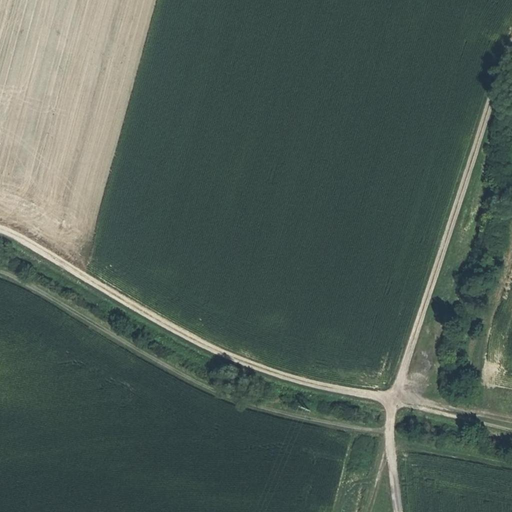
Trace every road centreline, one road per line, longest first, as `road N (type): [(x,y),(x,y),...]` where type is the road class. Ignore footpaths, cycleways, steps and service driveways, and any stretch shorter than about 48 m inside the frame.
road 1 (track): [(0,229),(222,355),(292,379),(511,427)]
road 2 (track): [(397,511),(387,433),(223,396),(0,274)]
road 3 (track): [(511,52),(394,400),(369,511)]
